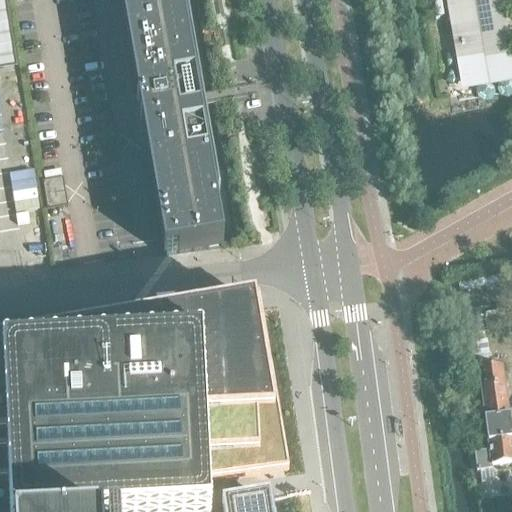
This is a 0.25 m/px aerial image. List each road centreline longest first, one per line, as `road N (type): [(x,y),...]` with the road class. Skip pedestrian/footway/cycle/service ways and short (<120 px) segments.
road 1 (residential): [(0,298),(312,270)]
road 2 (tertiary): [(265,0),(312,270)]
road 3 (tertiary): [(350,266),(305,0)]
road 4 (tertiary): [(381,511),(350,266)]
road 5 (tertiary): [(312,270),(346,511)]
